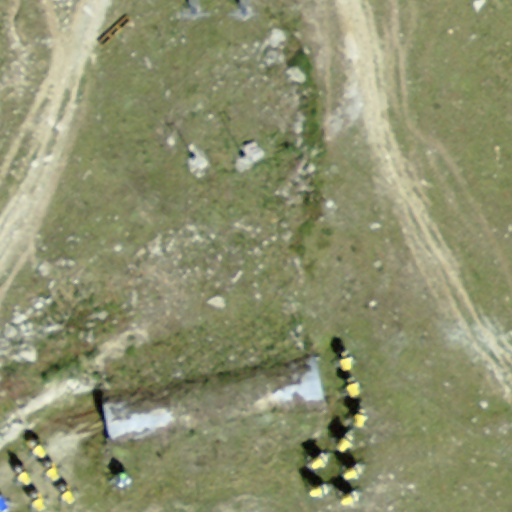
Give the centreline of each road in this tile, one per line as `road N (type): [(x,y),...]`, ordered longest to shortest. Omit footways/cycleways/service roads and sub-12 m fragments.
road 1 (track): [(342,0),(408,219),(511,385)]
road 2 (track): [(96,0),(46,153),(0,249)]
